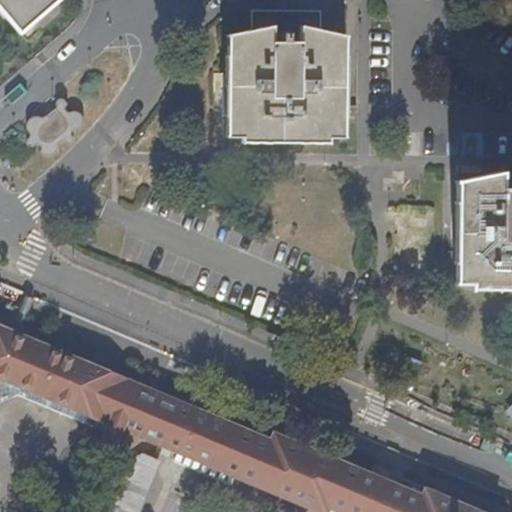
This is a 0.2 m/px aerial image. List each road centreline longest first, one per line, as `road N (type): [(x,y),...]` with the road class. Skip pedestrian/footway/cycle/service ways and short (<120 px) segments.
road 1 (residential): [(9,232),(32,260),(511,476)]
road 2 (residential): [(9,232),(84,155),(183,12)]
road 3 (residential): [(140,22),(96,44),(0,123)]
road 4 (residential): [(401,0),(511,80)]
